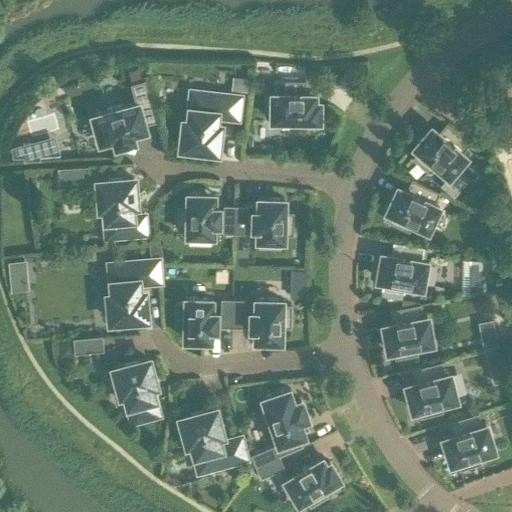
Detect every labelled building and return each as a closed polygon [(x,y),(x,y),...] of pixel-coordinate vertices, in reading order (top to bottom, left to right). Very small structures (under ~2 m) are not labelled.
[(249,77),(233,75),(232,88),(248,90),(249,77)] [(145,78),(130,82),(135,101),(123,104),(123,102),(104,107),(105,109),(91,113),(98,139),(112,136),(115,144),(133,139),(131,130),(145,126),(143,122),(156,119),(145,78)] [(278,127),(299,127),(299,118),(318,118),(318,99),(314,99),(314,91),(304,91),(304,79),(273,78),(273,91),(270,91),(270,117),(278,117),(278,127)] [(237,116),(240,94),(190,88),(186,118),(183,118),(182,121),(180,140),(180,141),(180,144),(184,145),(211,148),(216,148),(216,145),(219,125),(218,125),(219,122),(217,122),(217,114),(237,116)] [(412,156),(418,161),(429,170),(435,163),(448,174),(465,154),(461,150),(470,141),(446,121),(438,130),(431,125),(424,133),(423,132),(413,144),(418,148),(412,156)] [(35,139),(11,146),(12,156),(23,155),(23,159),(39,158),(39,154),(35,139)] [(88,164),(58,166),(59,181),(88,179),(88,164)] [(135,202),(134,198),(135,198),(133,179),(132,175),(128,176),(128,175),(101,178),(96,179),(97,182),(96,182),(98,202),(98,201),(99,205),(102,205),(105,235),(145,231),(144,212),(132,213),(131,202),(135,202)] [(412,221),(426,228),(438,204),(433,202),(439,190),(411,177),(405,188),(397,185),(393,194),(392,193),(385,208),(391,211),(387,220),(408,229),(412,221)] [(187,191),(186,204),(177,204),(176,227),(186,227),(186,232),(212,233),(212,220),(217,220),(217,204),(213,204),(213,192),(187,191)] [(257,196),(257,208),(252,208),(251,224),(256,225),(256,237),(282,237),(282,233),(292,233),(292,210),(283,210),(283,197),(257,196)] [(222,231),(234,231),(235,203),(222,203),(222,231)] [(235,203),(234,231),(246,231),(247,204),(235,203)] [(158,240),(149,241),(150,257),(158,257),(159,256),(158,240)] [(381,287),(403,291),(405,282),(421,285),(425,259),(421,258),(423,245),(392,240),(390,252),(382,251),(380,261),(379,261),(376,277),(382,278),(381,287)] [(158,257),(150,257),(108,261),(110,291),(107,292),(107,295),(108,314),(109,314),(109,318),(113,318),(141,316),(141,315),(145,315),(145,311),(143,292),(143,288),(141,289),(140,281),(160,279),(158,257)] [(488,293),(481,259),(464,262),(464,297),(488,293)] [(25,260),(7,261),(8,271),(26,269),(25,260)] [(211,296),(184,296),(184,300),(174,300),(174,323),(183,323),(183,337),(209,337),(210,325),(215,325),(215,309),(210,309),(211,296)] [(219,324),(232,324),(232,297),(220,296),(219,324)] [(232,297),(232,324),(244,325),(244,297),(232,297)] [(254,325),(254,337),(280,338),(280,325),(290,325),(290,302),(281,302),(281,297),(254,297),(254,309),(249,309),(249,325),(254,325)] [(393,347),(395,356),(417,352),(415,343),(431,340),(426,314),(422,314),(419,302),(401,305),(389,308),(391,320),(383,322),(385,332),(383,332),(386,348),(393,347)] [(480,334),(482,346),(497,343),(492,318),(488,319),(490,332),(480,334)] [(72,336),(73,351),(102,348),(101,334),(72,336)] [(117,364),(117,365),(113,366),(114,369),(113,370),(118,388),(119,388),(119,392),(123,391),(131,420),(159,413),(151,383),(154,382),(153,379),(154,379),(149,360),(148,360),(147,357),(143,358),(143,357),(117,364)] [(411,367),(414,380),(406,382),(408,391),(407,392),(411,408),(417,406),(420,415),(442,410),(440,400),(455,396),(449,371),(444,372),(441,359),(411,367)] [(287,387),(261,396),(266,409),(265,410),(271,428),(272,428),(277,441),(303,432),(298,419),(306,416),(300,398),(292,400),(287,387)] [(183,414),(179,416),(180,419),(185,438),(186,441),(190,440),(197,469),(246,456),(240,434),(221,439),(219,432),(221,432),(220,428),(215,409),(215,410),(214,406),(210,407),(183,414)] [(447,420),(451,432),(443,435),(446,445),(445,445),(450,461),(456,459),(459,468),(480,461),(477,452),(493,447),(485,422),(481,423),(477,411),(447,420)] [(254,464),(278,454),(273,443),(250,453),(254,464)] [(283,465),(278,454),(254,464),(259,476),(283,465)] [(322,485),(339,476),(329,460),(325,462),(321,455),(309,463),(309,462),(298,469),(284,478),(285,481),(295,498),(295,497),(297,500),(304,496),(309,505),(327,494),(322,485)]
